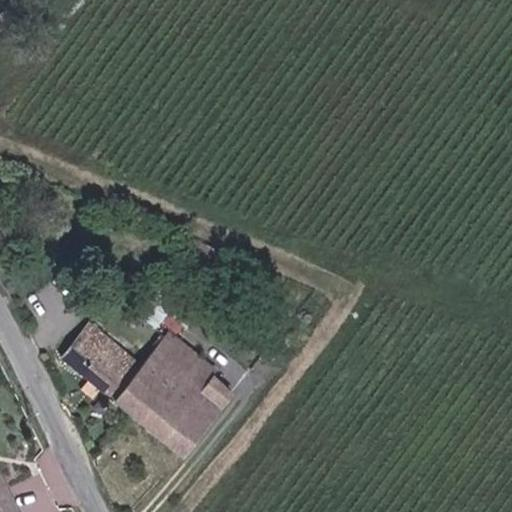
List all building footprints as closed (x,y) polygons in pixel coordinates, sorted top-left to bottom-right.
[(221,278),(231,254),(190,237),(185,248),(190,250),(167,280),(163,277),(147,297),(158,305),(161,302),(167,306),(182,291),(176,286),(197,260),(212,266),(209,274),(221,278)] [(61,359),(159,439),(175,420),(127,381),(131,377),(124,352),(89,324),(61,359)] [(175,420),(159,439),(182,457),(212,419),(192,404),(212,378),(217,372),(168,331),(131,377),(127,381),(175,420)] [(192,404),(212,419),(233,393),(212,378),(192,404)] [(0,511),(19,511),(0,472),(0,511)]
